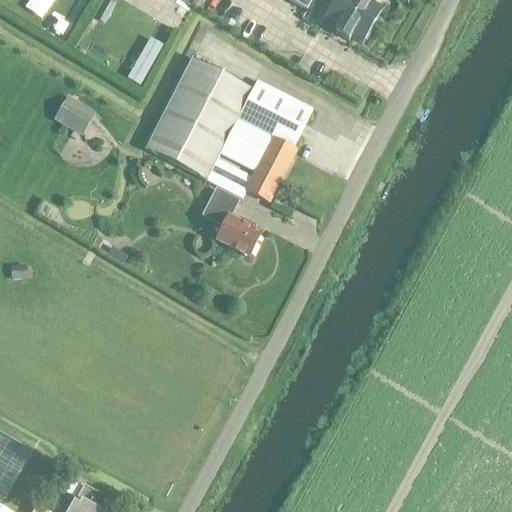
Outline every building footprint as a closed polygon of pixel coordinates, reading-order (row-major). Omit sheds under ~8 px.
[(285,0),(306,12),(313,0),(285,0)] [(336,0),(323,22),(361,45),(383,11),(363,0),(336,0)] [(143,85),(160,43),(148,38),(130,80),(143,85)] [(252,91),(194,61),(147,152),(242,201),(246,193),(269,205),(296,151),(293,149),(312,112),(256,83),(252,91)] [(95,115),(68,98),(53,122),(81,138),(95,115)] [(201,217),(223,228),(215,242),(248,259),(263,235),(255,231),(256,228),(239,219),(238,221),(231,218),(239,203),(215,191),(201,217)] [(103,238),(96,249),(122,265),(127,258),(112,248),(114,245),(103,238)] [(64,511),(103,511),(109,502),(83,487),(82,488),(73,483),(66,495),(71,498),(64,511)]
